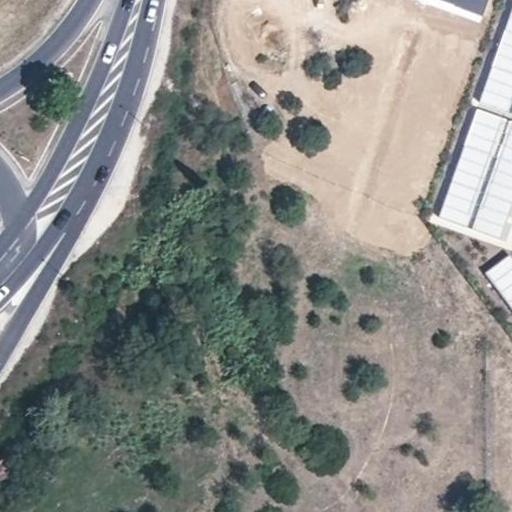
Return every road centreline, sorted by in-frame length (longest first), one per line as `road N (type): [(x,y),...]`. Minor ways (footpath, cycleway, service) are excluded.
road 1 (tertiary): [(127,0),(68,149),(19,223)]
road 2 (primary): [(0,357),(59,259),(108,151)]
road 3 (tertiary): [(2,289),(43,251),(108,151)]
road 4 (tertiary): [(108,151),(138,87),(157,0)]
road 5 (primary): [(97,0),(33,74),(0,92)]
